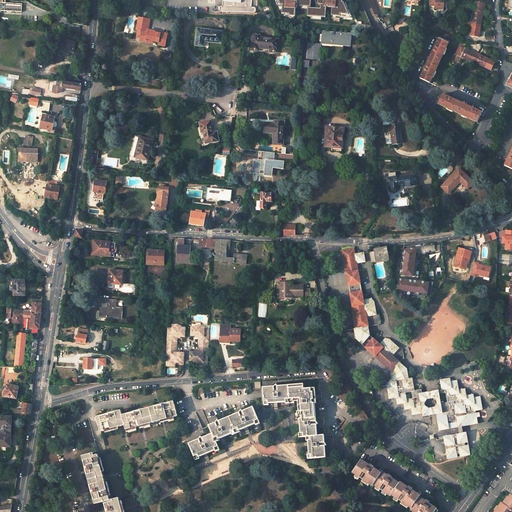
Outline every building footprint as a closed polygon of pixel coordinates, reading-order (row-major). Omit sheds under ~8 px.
[(218,12),(255,13),(255,8),(251,8),(251,0),(224,0),(224,3),(226,3),(226,5),(224,5),(222,4),(222,7),(218,7),(218,12)] [(290,17),(296,17),(297,9),(298,9),(298,7),(297,6),(297,5),(298,5),(299,0),(297,0),(296,0),(276,0),(277,0),(277,2),(279,5),(280,7),(284,7),(283,14),(290,15),(290,17)] [(349,17),(353,18),(352,14),(351,11),(347,3),(343,2),(343,0),(318,0),(318,5),(322,5),(322,7),(328,8),(333,8),(332,16),(338,16),(337,18),(348,19),(349,17)] [(373,0),(368,0),(375,15),(377,15),(379,15),(373,0)] [(429,0),(430,5),(435,6),(435,9),(443,10),(443,0),(429,0)] [(0,10),(16,11),(16,3),(0,2),(0,10)] [(483,11),(484,3),(475,2),(473,14),(468,13),(467,21),(472,22),(477,22),(476,24),(481,25),(483,11)] [(309,17),(327,18),(328,8),(322,7),(322,9),(309,8),(309,17)] [(137,30),(140,31),(139,38),(139,40),(152,43),(152,40),(158,41),(157,45),(164,46),(166,35),(154,33),(154,31),(146,30),(148,20),(146,19),(141,18),(137,17),(135,30),(137,30)] [(470,36),(479,37),(481,25),(476,24),(477,22),(472,22),(470,36)] [(196,29),(194,45),(202,46),(203,40),(219,42),(221,32),(196,29)] [(349,47),(350,35),(322,32),(321,44),(349,47)] [(257,36),(252,35),(250,50),(257,50),(257,48),(269,49),(269,51),(275,52),(276,39),(257,38),(257,36)] [(448,43),(439,39),(420,79),(430,83),(448,43)] [(67,52),(73,53),(74,45),(62,43),(61,50),(67,51),(67,52)] [(307,45),(306,59),(317,61),(319,46),(307,45)] [(458,45),(455,54),(472,62),(474,58),(476,58),(478,54),(461,47),(458,45)] [(484,67),(488,59),(478,54),(476,58),(474,58),(472,62),(484,67)] [(488,59),(484,67),(490,70),(494,62),(488,59)] [(57,81),(56,85),(59,85),(59,86),(62,87),(62,88),(64,88),(80,91),(81,85),(57,81)] [(59,86),(55,86),(54,93),(60,94),(64,91),(64,88),(62,88),(62,87),(59,86)] [(442,94),(438,104),(477,122),(481,115),(482,113),(442,94)] [(31,98),(29,105),(37,106),(38,100),(31,98)] [(42,110),(48,111),(50,103),(43,102),(42,110)] [(47,129),(52,130),(52,127),(53,127),(54,127),(55,126),(56,125),(56,124),(56,123),(56,122),(55,122),(55,121),(54,121),(54,117),(43,114),(40,127),(43,128),(47,129)] [(205,132),(207,144),(220,141),(218,132),(214,133),(212,121),(201,123),(203,132),(205,132)] [(271,144),(279,144),(281,122),(272,121),(272,124),(263,123),(262,132),(271,132),(271,144)] [(390,132),(391,145),(401,144),(399,130),(397,130),(396,124),(382,126),(382,133),(390,132)] [(344,129),(325,127),(324,132),(326,133),(325,146),(332,147),(331,151),(341,152),(342,141),(344,139),(345,136),(343,134),(344,129)] [(24,145),(31,146),(33,138),(25,137),(24,145)] [(139,137),(135,157),(147,160),(152,141),(139,137)] [(28,162),(37,162),(37,150),(20,150),(20,159),(28,159),(28,162)] [(459,169),(442,187),(449,194),(461,182),(468,189),(474,183),(468,178),(459,169)] [(400,189),(400,187),(412,185),(412,175),(387,178),(389,189),(389,190),(390,191),(391,192),(392,193),(394,193),(395,194),(397,193),(398,192),(399,191),(399,190),(400,189)] [(42,209),(45,197),(47,184),(47,182),(34,180),(31,194),(38,195),(35,208),(42,209)] [(94,192),(105,193),(106,181),(95,180),(94,192)] [(47,184),(45,197),(55,199),(56,195),(58,196),(60,187),(47,184)] [(157,203),(156,211),(166,212),(169,189),(165,188),(166,185),(159,185),(158,193),(157,193),(156,203),(157,203)] [(209,188),(208,199),(231,201),(232,190),(209,188)] [(105,193),(94,192),(93,199),(104,200),(105,193)] [(261,192),(261,208),(266,208),(266,201),(271,202),(271,193),(261,192)] [(191,212),(190,224),(203,226),(204,219),(209,220),(211,210),(206,209),(205,214),(191,212)] [(285,225),(284,235),(294,235),(295,226),(285,225)] [(83,231),(76,230),(76,231),(75,237),(82,238),(83,231)] [(494,230),(488,232),(489,235),(491,242),(497,240),(494,230)] [(511,235),(500,235),(500,243),(504,244),(504,250),(511,250),(511,235)] [(184,239),(178,238),(177,261),(190,262),(191,246),(184,246),(184,239)] [(216,240),(200,239),(200,247),(216,248),(216,240)] [(228,258),(228,241),(216,240),(216,248),(216,252),(214,252),(214,253),(213,253),(213,254),(213,255),(214,256),(215,256),(216,255),(215,260),(246,264),(247,256),(235,254),(234,258),(228,258)] [(115,242),(95,241),(94,255),(114,257),(115,242)] [(421,248),(422,254),(423,261),(425,261),(429,263),(430,271),(433,271),(433,270),(435,267),(434,261),(432,260),(429,260),(428,259),(427,254),(429,253),(435,252),(435,253),(436,253),(442,252),(441,245),(435,246),(435,245),(421,247),(421,248)] [(369,254),(371,262),(371,263),(376,262),(376,263),(383,262),(384,262),(384,260),(388,259),(387,251),(388,251),(387,246),(377,248),(378,250),(374,251),(369,252),(369,254)] [(422,254),(421,248),(404,250),(404,254),(402,254),(402,255),(404,255),(404,258),(402,257),(402,258),(403,258),(403,263),(402,263),(401,263),(403,263),(402,272),(400,272),(402,273),(402,275),(415,277),(417,261),(414,260),(415,254),(422,254)] [(468,262),(471,252),(459,248),(454,266),(463,269),(465,262),(468,262)] [(480,416),(479,412),(476,413),(475,411),(482,409),(480,396),(473,397),(473,394),(467,395),(465,389),(459,390),(457,380),(450,381),(449,378),(443,379),(443,383),(440,383),(441,389),(418,393),(418,390),(414,391),(412,378),(409,378),(407,369),(399,362),(392,356),(399,348),(389,339),(385,338),(379,344),(370,336),(366,317),(377,315),(374,301),(371,298),(363,300),(357,264),(366,262),(364,252),(355,254),(354,249),(342,251),(357,328),(354,329),(356,339),(391,371),(389,374),(391,378),(385,381),(385,386),(389,385),(389,388),(390,392),(387,392),(388,399),(394,398),(395,405),(402,404),(403,410),(410,409),(411,414),(421,413),(421,416),(435,414),(438,430),(458,427),(461,426),(478,424),(476,417),(480,416)] [(164,251),(148,250),(147,264),(153,264),(153,262),(164,263),(164,251)] [(490,266),(474,261),(470,276),(474,277),(474,274),(482,276),(481,280),(490,282),(492,274),(488,273),(490,266)] [(122,271),(110,270),(109,284),(121,285),(122,271)] [(428,283),(397,280),(397,285),(396,287),(395,286),(395,287),(396,287),(396,290),(401,291),(400,293),(427,296),(428,283)] [(25,296),(26,281),(14,281),(14,286),(11,286),(11,291),(14,291),(14,296),(25,296)] [(291,283),(278,283),(278,297),(293,297),(293,296),(303,295),(303,296),(310,296),(310,289),(303,289),(303,284),(291,284),(291,283)] [(30,328),(38,329),(40,315),(41,303),(42,297),(28,298),(28,303),(31,303),(31,312),(26,312),(26,318),(30,318),(30,328)] [(117,300),(103,299),(102,316),(122,318),(123,308),(116,307),(117,300)] [(13,312),(12,323),(20,324),(21,314),(13,312)] [(241,329),(231,329),(231,325),(221,324),(220,342),(230,342),(230,341),(240,341),(241,329)] [(208,346),(209,328),(204,328),(204,327),(200,327),(200,325),(195,325),(195,326),(191,326),(191,335),(195,336),(199,336),(199,337),(198,346),(208,346)] [(177,338),(177,336),(180,337),(184,337),(185,328),(181,328),(181,326),(176,326),(176,328),(172,327),(172,328),(167,328),(166,346),(176,346),(177,338)] [(88,329),(78,328),(76,341),(85,343),(88,329)] [(18,333),(15,367),(22,367),(22,366),(25,333),(18,333)] [(166,346),(166,358),(165,366),(171,366),(171,362),(175,363),(179,363),(179,361),(183,362),(184,353),(179,353),(176,353),(176,351),(176,346),(166,346)] [(198,362),(202,363),(202,366),(207,366),(208,346),(198,346),(198,351),(198,352),(195,352),(190,352),(190,361),(194,361),(194,362),(198,362)] [(98,358),(83,358),(83,364),(83,369),(97,369),(98,363),(98,358)] [(271,387),(263,387),(265,405),(269,405),(268,403),(274,403),(277,403),(286,402),(286,403),(294,403),(294,401),(298,401),(298,403),(299,407),(299,411),(297,411),(298,419),(300,419),(300,421),(300,424),(301,433),(299,433),(300,437),(303,437),(306,436),(306,440),(308,440),(308,445),(309,454),(308,455),(308,458),(317,458),(326,457),(325,446),(328,444),(324,439),(324,435),(317,435),(316,425),(319,423),(316,418),(315,403),(316,403),(315,388),(304,389),(303,384),(278,386),(276,383),(271,387)] [(3,397),(15,399),(18,387),(5,384),(3,397)] [(511,387),(509,392),(505,389),(503,393),(511,398),(511,387)] [(121,410),(96,417),(101,432),(125,425),(126,430),(178,416),(174,401),(149,408),(122,415),(121,410)] [(1,452),(6,452),(6,447),(10,447),(11,435),(10,435),(10,426),(11,427),(11,420),(16,420),(27,422),(28,413),(30,404),(23,403),(20,417),(11,416),(11,417),(0,416),(0,447),(1,447),(1,452)] [(196,440),(189,443),(195,460),(199,458),(199,457),(204,455),(207,453),(215,450),(216,451),(220,450),(216,442),(220,440),(219,439),(220,438),(224,437),(232,433),(233,435),(240,432),(239,430),(244,428),(247,427),(255,423),(256,425),(260,423),(253,407),(243,411),(240,409),(236,414),(219,421),(216,419),(213,424),(209,425),(212,433),(202,438),(199,436),(196,440)] [(465,446),(464,442),(467,442),(466,432),(463,433),(459,433),(443,436),(447,459),(456,458),(456,454),(459,453),(459,457),(470,456),(468,446),(465,446)] [(93,453),(82,456),(89,480),(95,504),(104,501),(106,511),(122,511),(119,498),(113,499),(110,500),(98,454),(94,455),(93,453)] [(370,465),(361,459),(352,472),(372,486),(373,485),(390,496),(391,495),(411,508),(410,510),(413,511),(434,511),(437,509),(428,503),(429,502),(426,500),(425,501),(419,497),(420,495),(412,490),(412,489),(409,487),(408,488),(400,482),(399,483),(392,479),(393,478),(390,475),(389,476),(382,472),(381,473),(373,467),(370,464),(370,465)] [(511,511),(511,497),(511,499),(509,497),(508,496),(503,503),(502,502),(499,506),(496,511),(494,511),(511,511)]
